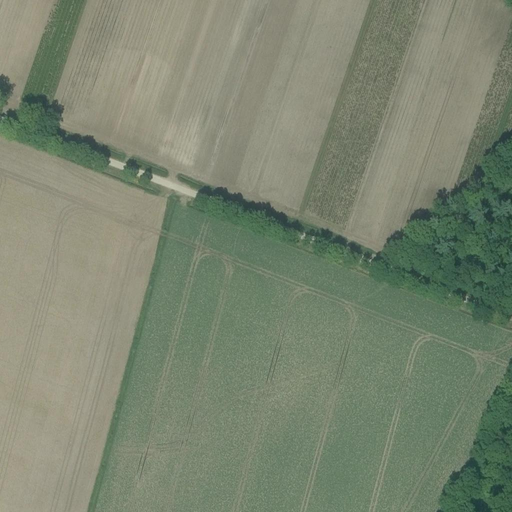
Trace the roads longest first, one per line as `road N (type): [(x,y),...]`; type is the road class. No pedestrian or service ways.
road 1 (unclassified): [(511,318),(0,118)]
road 2 (track): [(511,368),(443,511)]
